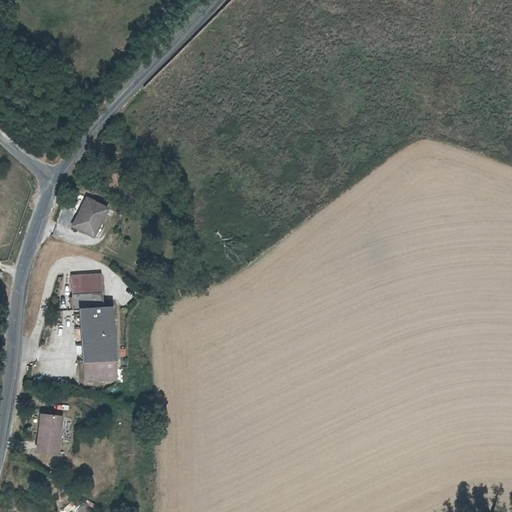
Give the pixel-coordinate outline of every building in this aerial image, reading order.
[(112,204),(90,194),(90,195),(110,208),(112,204)] [(76,223),(98,233),(110,208),(90,195),(76,223)] [(86,307),(93,378),(124,375),(123,370),(116,303),(109,305),(108,293),(106,270),(74,274),(75,285),(77,308),(86,307)] [(66,411),(48,411),(45,411),(44,449),(65,450),(66,414),(66,411)] [(73,510),(74,511),(87,511),(93,509),(88,501),(73,510)]
